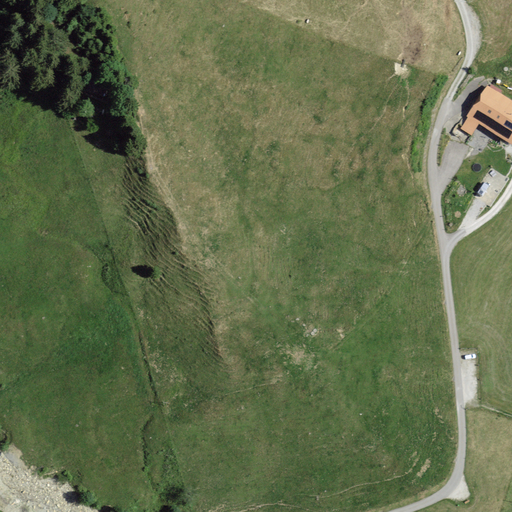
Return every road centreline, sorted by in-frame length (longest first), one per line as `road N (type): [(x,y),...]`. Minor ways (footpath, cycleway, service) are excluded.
road 1 (track): [(399,511),(446,489),(461,458),(442,243),(483,219),(511,184)]
road 2 (track): [(458,0),(470,46),(440,117),(431,164),(442,243)]
